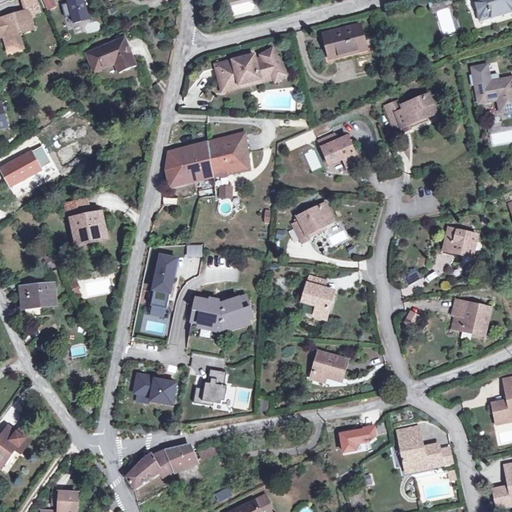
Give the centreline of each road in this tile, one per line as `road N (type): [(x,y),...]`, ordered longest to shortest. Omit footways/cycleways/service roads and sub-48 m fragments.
road 1 (residential): [(105,443),(182,45)]
road 2 (residential): [(107,454),(407,391)]
road 3 (residential): [(430,201),(393,206),(380,253),(392,356),(407,391)]
road 4 (residential): [(182,45),(364,0)]
road 5 (residential): [(0,306),(86,444),(105,443)]
road 6 (residential): [(473,511),(458,426),(407,391)]
